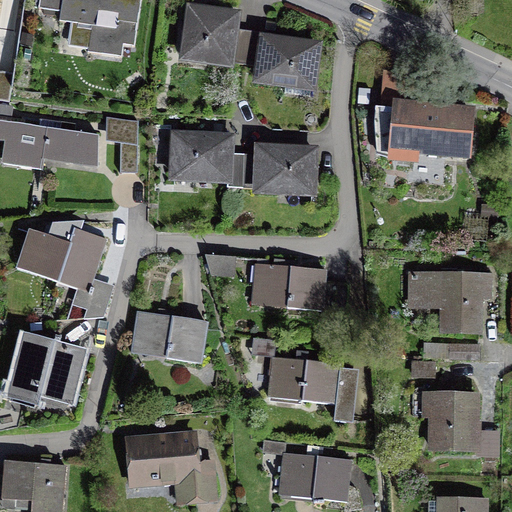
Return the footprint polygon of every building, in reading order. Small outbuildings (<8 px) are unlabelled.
[(43,0),(41,11),(58,13),(56,25),(72,27),(69,46),(87,49),(86,55),(121,60),(122,49),(134,51),(140,0),(43,0)] [(236,17),(191,11),(185,50),(204,52),(203,60),(245,65),(249,36),(234,34),(236,17)] [(265,38),(249,36),(245,65),(259,67),(257,79),(286,83),(284,93),(310,96),(311,87),(313,87),(318,47),(264,40),(265,38)] [(466,108),(391,100),(386,145),(462,153),(466,108)] [(139,122),(114,119),(111,138),(120,141),(120,173),(138,174),(139,122)] [(102,138),(1,125),(0,130),(0,139),(10,141),(7,164),(47,170),(48,160),(98,167),(102,138)] [(230,140),(176,137),(174,169),(195,170),(195,178),(228,180),(227,188),(243,189),(244,159),(229,158),(230,140)] [(259,159),(244,159),(243,189),(291,191),(291,183),(313,184),(314,153),(259,150),(259,159)] [(75,247),(33,232),(22,266),(89,289),(105,242),(80,233),(75,247)] [(231,263),(209,261),(202,263),(210,277),(231,279),(231,263)] [(326,276),(258,269),(254,303),(322,310),(326,276)] [(498,282),(420,279),(419,310),(454,311),(453,337),(486,338),(488,303),(497,303),(498,282)] [(96,285),(86,320),(103,318),(111,290),(96,285)] [(206,326),(143,315),(136,351),(200,362),(206,326)] [(80,352),(29,339),(13,397),(64,411),(80,352)] [(449,346),(450,360),(478,359),(477,344),(449,346)] [(339,367),(272,361),(269,397),(336,402),(339,367)] [(434,362),(412,363),(412,375),(434,375),(434,362)] [(433,423),(443,423),(442,461),(481,462),(482,403),(433,402),(433,423)] [(135,484),(179,480),(180,500),(216,498),(213,465),(197,466),(196,440),(132,444),(135,484)] [(350,462),(282,457),(279,494),(347,499),(350,462)] [(61,511),(64,470),(9,466),(7,497),(39,499),(38,511),(61,511)]
